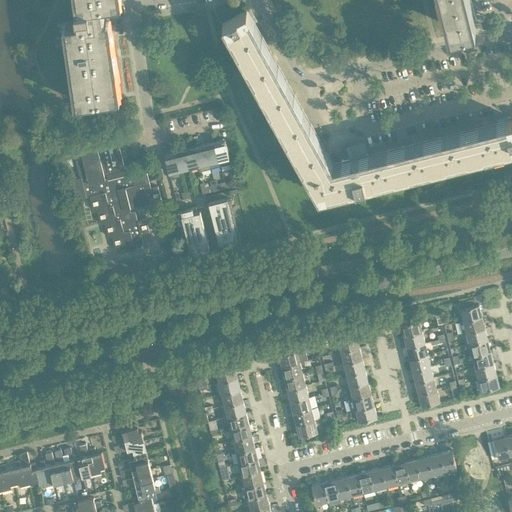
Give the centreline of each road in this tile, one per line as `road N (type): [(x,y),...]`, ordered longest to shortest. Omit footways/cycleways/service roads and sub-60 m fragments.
road 1 (secondary): [(0,380),(511,250)]
road 2 (secondary): [(511,224),(0,352)]
road 3 (residential): [(504,33),(306,83),(258,0)]
road 4 (residential): [(284,473),(511,412)]
road 5 (residential): [(156,0),(135,2),(151,135)]
